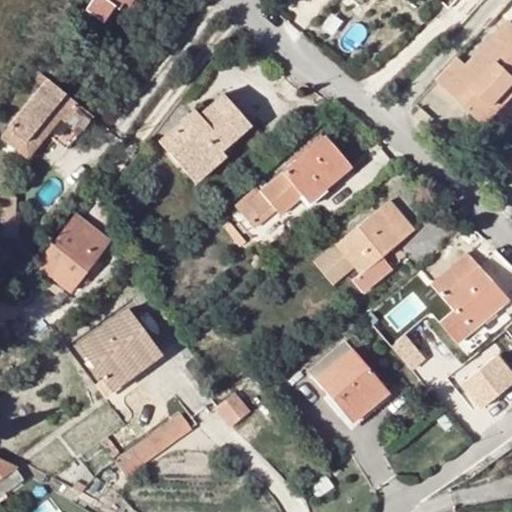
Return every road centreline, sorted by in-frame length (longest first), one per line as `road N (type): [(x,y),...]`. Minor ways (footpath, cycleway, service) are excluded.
road 1 (residential): [(391,123),(274,34),(244,0)]
road 2 (residential): [(511,240),(391,123)]
road 3 (residential): [(501,0),(391,123)]
road 4 (residential): [(393,511),(511,424)]
